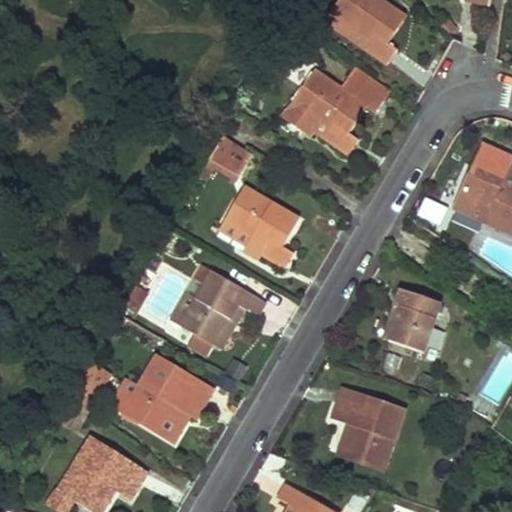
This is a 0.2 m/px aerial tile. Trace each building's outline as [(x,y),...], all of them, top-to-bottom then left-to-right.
[(407,18),(381,0),(340,0),(331,13),(371,41),(366,48),(389,64),(399,51),(389,44),(407,18)] [(467,0),(465,7),(490,12),(491,0),(467,0)] [(371,41),(331,13),(327,21),(366,48),(371,41)] [(344,90),(316,71),(293,104),(332,131),(328,138),(352,155),(362,141),(351,134),(370,107),(379,113),(393,92),(358,68),(344,90)] [(332,131),(293,104),(288,111),(328,138),(332,131)] [(255,156),(225,136),(212,160),(219,164),(242,178),(255,156)] [(219,164),(212,160),(202,175),(210,180),(219,164)] [(511,170),(508,169),(504,178),(476,166),(457,210),(511,235),(511,170)] [(301,220),(246,188),(226,222),(267,247),(262,255),(287,269),(296,254),(285,248),(301,220)] [(267,247),(226,222),(222,231),(262,255),(267,247)] [(205,267),(196,282),(205,287),(197,299),(189,294),(172,322),(197,336),(215,347),(221,351),(245,310),(258,317),(266,303),(205,267)] [(149,294),(137,287),(126,305),(138,312),(149,294)] [(443,305),(402,290),(396,307),(402,310),(391,342),(426,355),(443,305)] [(402,310),(396,307),(384,340),(391,342),(402,310)] [(215,347),(197,336),(190,348),(209,359),(215,347)] [(192,417),(198,421),(215,391),(158,357),(139,388),(135,395),(125,412),(177,443),(192,417)] [(111,375),(92,364),(71,400),(90,412),(111,375)] [(139,388),(129,381),(124,389),(135,395),(139,388)] [(135,395),(124,389),(114,406),(125,412),(135,395)] [(407,411),(344,389),(333,420),(349,426),(358,429),(348,457),(386,471),(407,411)] [(358,429),(349,426),(340,454),(348,457),(358,429)] [(149,473),(94,437),(60,491),(92,511),(94,511),(111,487),(118,491),(132,500),(149,473)] [(290,507),(287,511),(331,511),(288,486),(280,500),(290,507)] [(103,511),(118,491),(111,487),(94,511),(103,511)]
